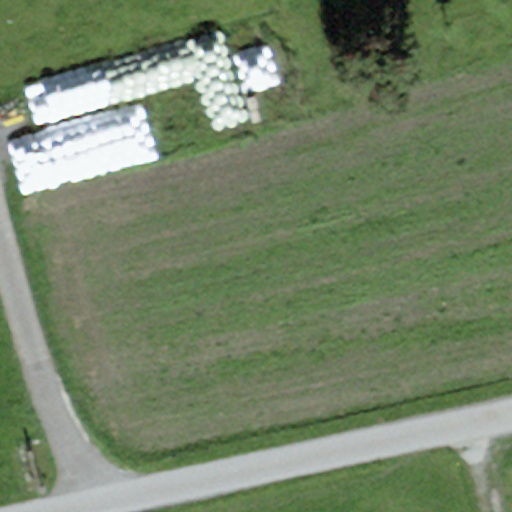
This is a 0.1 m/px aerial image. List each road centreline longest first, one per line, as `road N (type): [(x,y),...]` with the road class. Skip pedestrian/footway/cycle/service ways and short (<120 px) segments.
road 1 (track): [(57,511),(511,413)]
road 2 (track): [(0,206),(96,503)]
